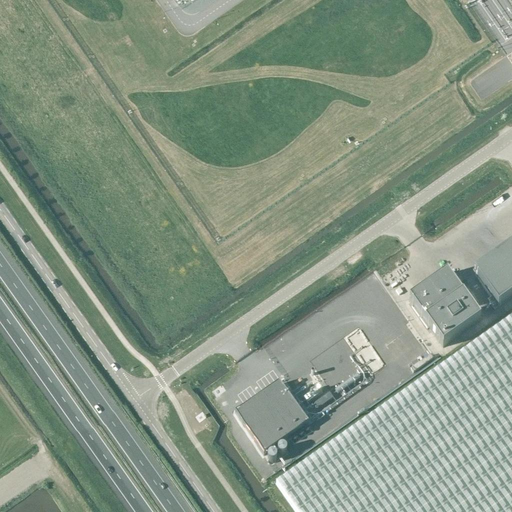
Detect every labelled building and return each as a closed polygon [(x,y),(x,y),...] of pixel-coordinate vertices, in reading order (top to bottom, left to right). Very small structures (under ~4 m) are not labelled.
[(368,0),(387,33),(421,14),(418,8),(423,5),(420,0),(412,0),(411,1),(409,0),(368,0)] [(462,34),(457,37),(462,44),(467,40),(462,34)] [(456,49),(462,62),(475,56),(470,43),(456,49)] [(361,137),(434,92),(410,54),(341,97),(361,130),(338,144),(346,157),(366,145),(361,137)] [(511,251),(475,278),(491,301),(488,303),(495,313),(511,300),(511,251)] [(447,275),(409,301),(443,349),(480,323),(447,275)] [(511,511),(511,319),(276,486),(294,511),(511,511)] [(279,385),(233,417),(262,458),(308,427),(279,385)]
